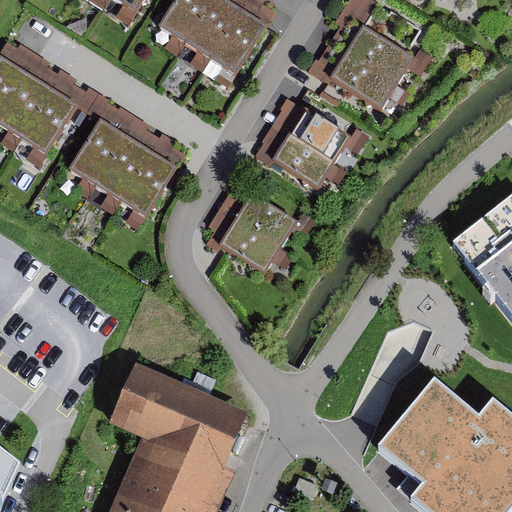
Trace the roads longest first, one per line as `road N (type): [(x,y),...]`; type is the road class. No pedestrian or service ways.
road 1 (residential): [(297,413),(183,273),(179,244),(183,217),(323,0)]
road 2 (residential): [(511,140),(456,188),(297,413)]
road 3 (unknown): [(25,511),(65,431),(57,413),(0,370)]
road 4 (residential): [(297,413),(381,511)]
